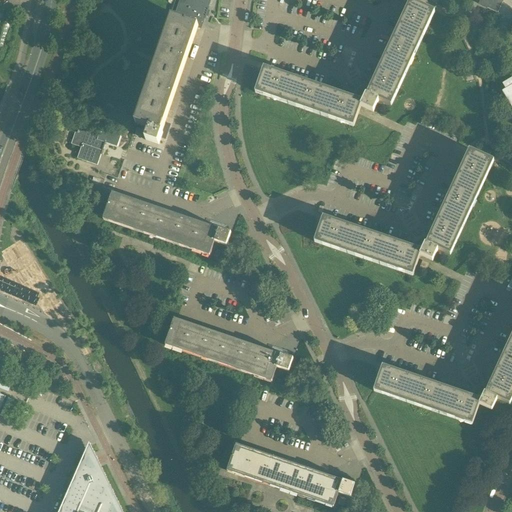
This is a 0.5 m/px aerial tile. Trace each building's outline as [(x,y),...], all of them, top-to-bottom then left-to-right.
[(181,0),(175,18),(196,25),(200,26),(204,13),(208,0),(181,0)] [(480,0),(479,4),(498,13),(503,0),(480,0)] [(263,70),(259,82),(255,92),(256,93),(256,92),(353,126),(354,126),(361,106),(373,112),(378,100),(390,106),(391,105),(390,105),(433,12),(434,12),(434,11),(412,1),(412,2),(374,84),(369,84),(365,85),(361,86),(359,88),(357,89),(353,92),(352,94),(351,96),(349,99),(264,70),(263,70)] [(163,123),(196,25),(175,18),(173,18),(136,124),(150,128),(146,140),(159,145),(163,133),(167,131),(169,125),(165,124),(163,123)] [(511,108),(511,85),(502,92),(511,108)] [(104,142),(117,147),(122,132),(102,125),(101,129),(82,122),(79,131),(78,130),(77,132),(75,131),(71,143),(81,147),(77,158),(97,165),(102,150),(104,142)] [(143,137),(145,131),(137,128),(135,135),(143,137)] [(409,249),(323,219),(322,219),(314,241),(315,241),(413,275),(412,275),(413,275),(420,255),(432,261),(438,250),(449,255),(450,254),(449,254),(492,161),(493,161),(493,160),(471,150),(471,151),(435,232),(432,231),(432,234),(428,234),(423,235),(420,237),(418,239),(415,241),(413,245),(412,249),(409,249)] [(210,229),(112,195),(104,219),(210,255),(215,242),(227,246),(231,233),(219,229),(211,227),(210,229)] [(426,271),(429,263),(422,261),(419,268),(426,271)] [(272,355),(174,321),(166,345),(272,381),(277,368),(289,372),(293,359),(281,355),(273,353),(272,355)] [(468,398),(382,369),(382,368),(381,368),(374,391),(472,424),(471,424),(472,425),(479,405),(491,410),(497,399),(509,404),(508,404),(511,396),(511,341),(494,381),(491,381),(491,383),(487,383),(483,384),(479,386),(477,388),(474,391),(472,394),(471,398),(468,398)] [(227,470),(334,507),(339,493),(350,498),(355,484),(343,480),(342,481),(334,478),(334,480),(235,447),(227,470)] [(94,472),(76,511),(122,511),(103,473),(99,470),(94,472)] [(344,507),(346,499),(340,497),(337,504),(344,507)]
